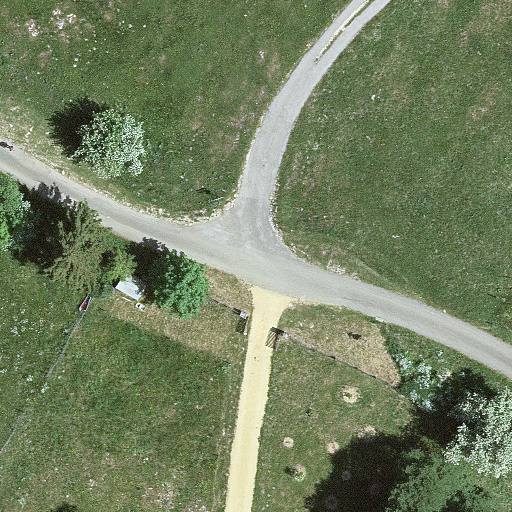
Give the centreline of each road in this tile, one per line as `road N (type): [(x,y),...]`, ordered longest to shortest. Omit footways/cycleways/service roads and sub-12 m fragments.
road 1 (unclassified): [(511,362),(413,309),(154,230),(0,147)]
road 2 (track): [(273,266),(255,222),(255,175),(268,130),(288,85),(361,0)]
road 3 (track): [(273,266),(242,511)]
